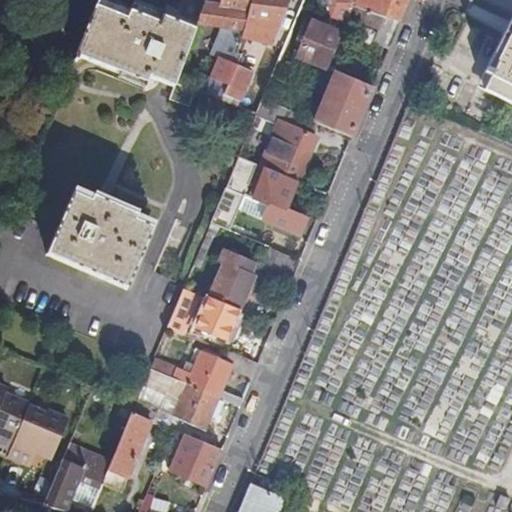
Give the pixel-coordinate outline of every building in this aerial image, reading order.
[(222,0),(222,6),(205,5),(197,25),(244,31),(249,11),(250,0),(222,0)] [(250,0),(249,11),(244,31),(243,38),(272,43),(288,0),(250,0)] [(326,0),(331,19),(345,24),(347,20),(355,0),(326,0)] [(355,0),(347,20),(380,32),(376,44),(389,49),(409,0),(355,0)] [(167,51),(180,19),(137,2),(132,14),(98,2),(73,61),(78,62),(79,57),(151,86),(154,79),(155,80),(162,63),(157,61),(162,49),(167,51)] [(511,17),(479,91),(511,105),(511,17)] [(186,54),(197,25),(190,23),(180,19),(167,51),(162,49),(157,61),(162,63),(155,80),(164,84),(173,87),(175,83),(186,54)] [(326,71),(327,70),(335,49),(341,34),(310,20),(310,22),(304,20),(296,40),(302,42),(295,59),(326,71)] [(327,70),(335,74),(354,82),(362,61),(335,49),(327,70)] [(194,57),(186,54),(175,83),(193,90),(204,94),(206,88),(201,85),(203,82),(188,76),(194,57)] [(225,96),(237,67),(220,60),(212,80),(222,84),(218,94),(225,96)] [(271,77),(265,91),(276,96),(289,66),(277,62),(271,77)] [(252,73),(237,67),(225,96),(240,103),(252,73)] [(244,110),(255,114),(261,101),(264,94),(265,91),(271,77),(259,73),(244,110)] [(317,124),(352,138),(362,113),(372,89),(354,82),(335,74),(329,89),(327,102),(323,102),(315,123),(317,124)] [(193,90),(175,83),(173,87),(168,99),(186,106),(193,90)] [(264,94),(261,101),(270,104),(273,98),(264,94)] [(266,169),(296,182),(314,139),(311,137),(317,124),(315,123),(270,104),(261,101),(255,114),(254,117),(278,126),(261,167),(266,169)] [(386,160),(397,165),(410,134),(413,135),(417,127),(402,121),(386,160)] [(237,158),(211,224),(239,235),(248,214),(251,207),(242,204),(257,165),(237,158)] [(284,211),(296,182),(266,169),(259,186),(254,184),(248,196),(254,199),(269,206),(262,220),(298,234),(304,219),(284,211)] [(137,219),(110,206),(108,211),(74,196),(48,254),(127,290),(154,232),(135,223),(137,219)] [(251,207),(248,214),(262,220),(269,206),(254,199),(251,207)] [(261,269),(292,282),(301,261),(269,248),(261,269)] [(204,290),(201,296),(204,297),(238,311),(253,276),(249,274),(253,262),(224,250),(219,263),(223,265),(211,292),(204,290)] [(184,288),(167,329),(201,342),(203,336),(185,328),(199,295),(184,288)] [(238,325),(243,314),(238,311),(204,297),(198,312),(202,314),(196,327),(227,340),(234,322),(238,325)] [(257,346),(251,362),(258,365),(264,349),(257,346)] [(219,399),(240,407),(243,399),(223,390),(231,370),(252,378),(258,365),(251,362),(224,351),(220,360),(194,350),(189,362),(194,364),(190,376),(176,370),(173,379),(219,399)] [(173,367),(154,359),(150,369),(169,377),(173,367)] [(205,431),(219,399),(173,379),(169,377),(150,369),(143,386),(174,398),(167,416),(205,431)] [(0,456),(7,460),(8,457),(27,411),(28,408),(4,397),(6,392),(0,389),(0,456)] [(47,420),(27,411),(8,457),(29,467),(34,454),(50,459),(66,423),(49,415),(47,420)] [(127,479),(152,422),(138,416),(131,414),(111,463),(107,471),(127,479)] [(222,452),(184,436),(169,472),(207,487),(222,452)] [(107,471),(111,463),(69,445),(42,506),(65,511),(78,481),(99,490),(107,471)] [(277,511),(282,502),(249,488),(238,511),(277,511)]
